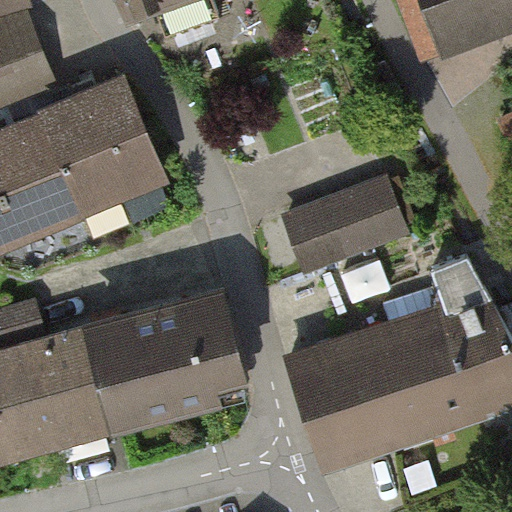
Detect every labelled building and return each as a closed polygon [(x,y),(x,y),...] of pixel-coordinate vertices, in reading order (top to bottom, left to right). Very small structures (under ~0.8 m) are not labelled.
[(146,0),(157,27),(229,0),(146,0)] [(511,0),(425,0),(448,59),(511,34),(511,0)] [(29,23),(0,30),(0,93),(44,81),(29,23)] [(115,71),(30,111),(82,223),(167,183),(115,71)] [(30,111),(0,125),(0,261),(82,223),(30,111)] [(398,175),(289,217),(313,281),(423,239),(398,175)] [(511,343),(487,278),(386,317),(433,441),(511,410),(511,343)] [(0,301),(0,334),(50,316),(38,287),(0,301)] [(211,293),(75,328),(103,438),(239,404),(211,293)] [(386,317),(285,355),(332,479),(433,441),(386,317)] [(75,328),(0,346),(0,464),(103,438),(75,328)]
